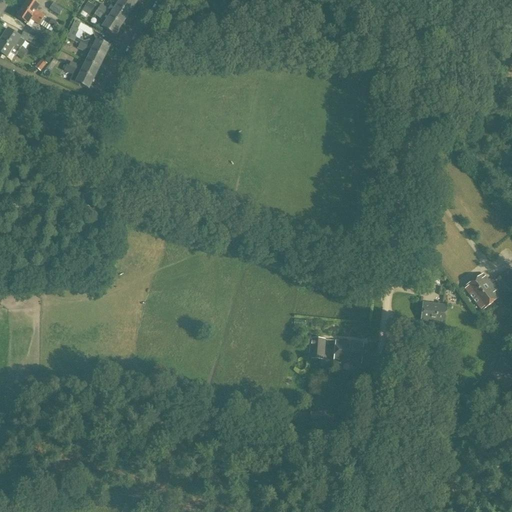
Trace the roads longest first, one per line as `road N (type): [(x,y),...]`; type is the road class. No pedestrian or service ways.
road 1 (track): [(0,151),(293,249)]
road 2 (unknown): [(247,511),(113,472),(48,474),(0,498)]
road 3 (residential): [(0,63),(97,107),(156,0)]
road 4 (unknown): [(405,331),(386,511)]
road 5 (track): [(511,445),(427,360)]
